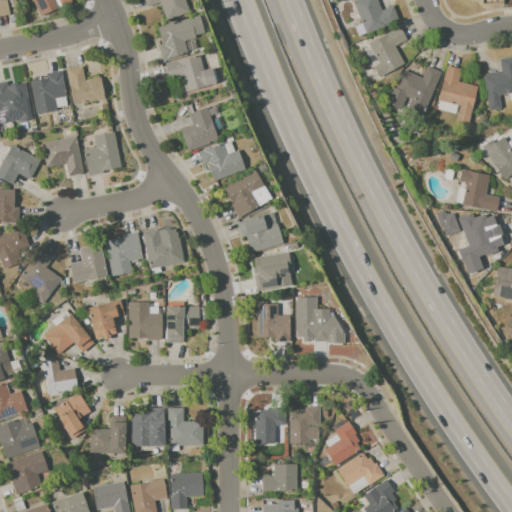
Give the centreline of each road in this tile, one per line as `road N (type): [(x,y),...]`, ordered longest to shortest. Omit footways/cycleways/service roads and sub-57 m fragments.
road 1 (motorway): [(240,0),(364,275),(511,507)]
road 2 (residential): [(103,0),(133,118),(199,224),(217,269),(230,511)]
road 3 (motorway): [(511,417),(406,249),(291,0)]
road 4 (residential): [(228,374),(336,378),(376,406)]
road 5 (residential): [(376,406),(447,511)]
